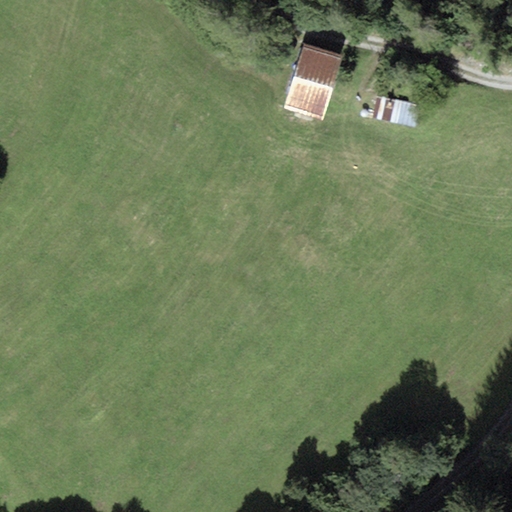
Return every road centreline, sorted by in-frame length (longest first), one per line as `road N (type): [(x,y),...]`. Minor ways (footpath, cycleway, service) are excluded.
road 1 (track): [(511,82),(291,24),(257,0)]
road 2 (track): [(511,411),(412,511)]
